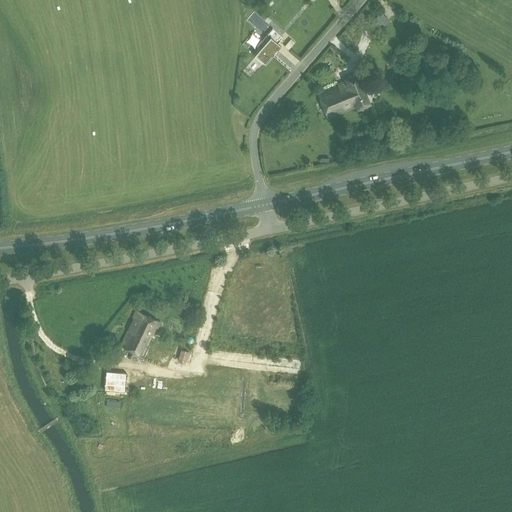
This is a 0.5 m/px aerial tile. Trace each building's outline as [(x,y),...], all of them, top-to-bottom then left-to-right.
[(263,35),(272,28),(259,10),(250,17),(263,35)] [(375,33),(380,27),(371,20),(366,25),(375,33)] [(259,48),(254,54),(265,64),(281,45),(278,43),(283,37),(272,28),(257,46),(259,48)] [(258,32),(246,43),(252,49),(263,38),(258,32)] [(295,42),(290,38),(284,46),(288,50),(295,42)] [(344,78),(345,79),(337,83),(337,84),(317,92),(328,118),(356,107),(357,108),(370,103),(358,72),(344,78)] [(177,346),(153,335),(159,321),(136,310),(133,316),(134,317),(121,345),(143,355),(167,367),(177,346)] [(144,372),(113,369),(111,382),(142,385),(144,372)] [(145,412),(204,413),(204,388),(146,387),(145,412)] [(257,403),(258,400),(257,398),(256,395),(255,393),(253,391),(251,389),(249,388),(246,387),(243,387),(242,388),(239,389),(236,390),(235,392),(233,394),(232,396),(231,398),(231,401),(232,403),(232,406),(234,408),(235,410),(239,412),(242,413),(245,414),(248,413),(250,412),(252,411),(254,410),(256,406),(257,403)] [(270,406),(301,411),(303,401),(272,395),(270,406)] [(300,421),(301,412),(286,410),(285,419),(300,421)]
